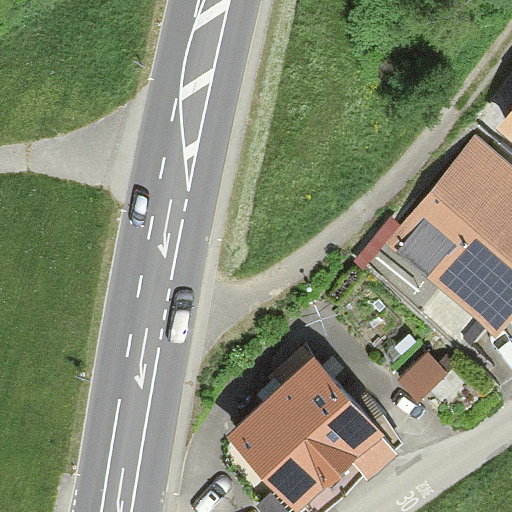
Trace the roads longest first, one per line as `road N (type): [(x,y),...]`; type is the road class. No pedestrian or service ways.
road 1 (motorway): [(0,473),(63,319),(247,0)]
road 2 (primary): [(117,511),(168,203),(214,0)]
road 3 (track): [(511,30),(362,215),(141,367)]
road 4 (motorway): [(152,0),(0,260)]
road 5 (residential): [(367,511),(511,420)]
